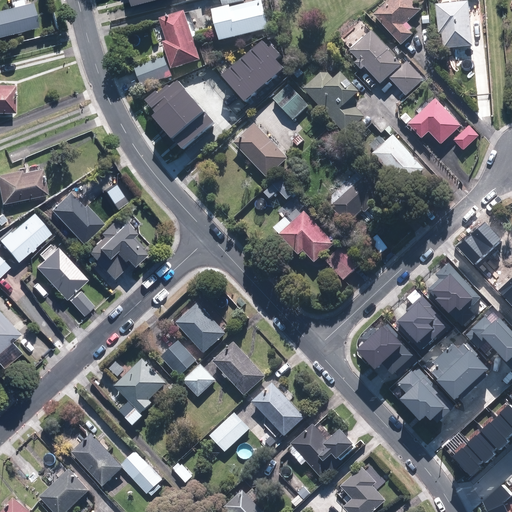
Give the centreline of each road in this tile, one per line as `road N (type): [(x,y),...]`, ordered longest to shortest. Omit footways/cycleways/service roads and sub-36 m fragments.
road 1 (residential): [(0,432),(208,235)]
road 2 (residential): [(208,235),(122,129),(77,0)]
road 3 (residential): [(511,166),(315,349)]
road 4 (residential): [(454,511),(424,465),(315,349)]
road 5 (residential): [(315,349),(208,235)]
